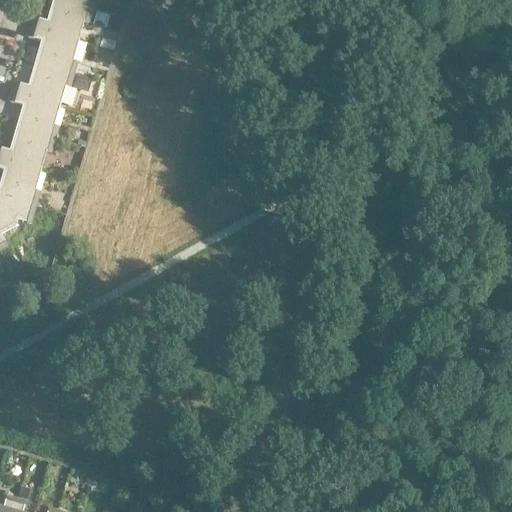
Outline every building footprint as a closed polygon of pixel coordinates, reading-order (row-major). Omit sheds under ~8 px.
[(45,0),(52,2),(91,14),(94,2),(85,0),(45,0)] [(91,14),(52,2),(46,23),(33,20),(30,29),(69,41),(75,21),(88,25),(91,14)] [(113,20),(109,33),(118,36),(122,23),(113,20)] [(69,41),(30,29),(28,39),(40,43),(34,65),(73,78),(76,64),(64,60),(69,41)] [(98,48),(95,58),(110,63),(113,53),(98,48)] [(73,78),(34,65),(27,88),(14,84),(12,94),(51,105),(56,86),(69,90),(73,78)] [(79,79),(76,91),(88,94),(91,82),(79,79)] [(51,105),(12,94),(9,103),(22,107),(15,130),(54,141),(58,128),(45,124),(51,105)] [(54,141),(15,130),(9,152),(0,149),(0,160),(32,170),(37,150),(51,154),(54,141)] [(32,170),(0,160),(0,170),(3,172),(0,182),(0,193),(36,204),(39,193),(26,189),(32,170)] [(0,252),(7,249),(0,236),(15,228),(17,222),(30,225),(36,204),(0,193),(0,252)] [(23,274),(13,279),(20,292),(30,286),(23,274)] [(1,290),(0,290),(0,300),(1,302),(10,298),(6,291),(1,290)] [(2,510),(0,509),(0,511),(11,511),(15,500),(5,497),(2,510)] [(22,511),(25,503),(15,500),(11,511),(22,511)]
